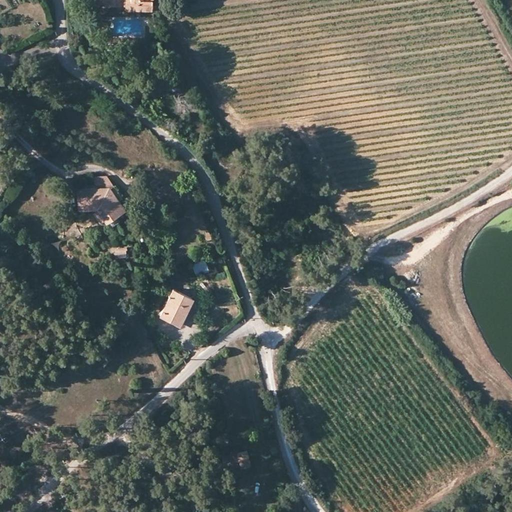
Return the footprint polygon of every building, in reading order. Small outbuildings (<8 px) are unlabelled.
[(153,10),(152,0),(136,0),(126,1),(126,6),(126,10),(153,10)] [(91,175),(91,187),(108,186),(114,185),(106,174),(91,175)] [(114,185),(108,186),(117,199),(122,196),(114,185)] [(117,199),(108,186),(91,187),(76,188),(78,209),(97,209),(97,210),(104,219),(110,227),(120,220),(116,214),(124,209),(117,199)] [(97,210),(92,212),(99,222),(104,219),(97,210)] [(207,239),(213,237),(210,229),(204,231),(207,239)] [(113,251),(115,258),(126,256),(125,249),(113,251)] [(192,264),(197,277),(210,272),(205,259),(192,264)] [(159,315),(177,324),(186,306),(188,306),(191,297),(172,288),(159,315)] [(246,451),(236,454),(238,461),(240,468),(250,465),(246,451)] [(222,457),(224,464),(238,461),(236,454),(222,457)]
